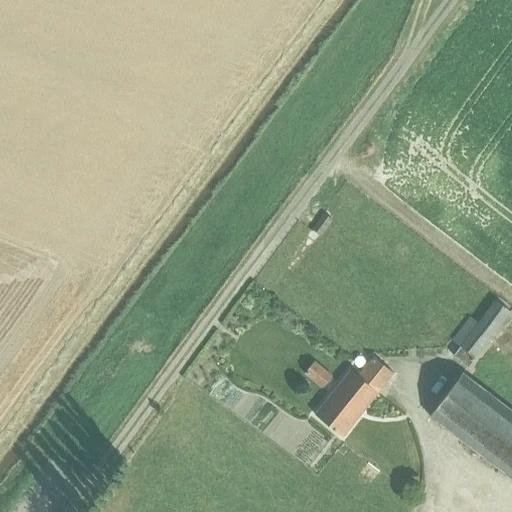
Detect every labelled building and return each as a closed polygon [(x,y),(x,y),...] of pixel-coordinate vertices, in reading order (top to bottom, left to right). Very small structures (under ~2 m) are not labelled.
[(321,213),(310,229),(319,235),(330,219),(321,213)] [(468,368),(509,313),(494,302),(477,325),(468,319),(452,341),(460,347),(453,356),(468,368)] [(341,435),(392,374),(372,358),(357,376),(351,371),(315,414),(341,435)] [(320,387),(330,376),(313,363),(304,374),(320,387)] [(511,479),(511,411),(460,372),(427,416),(511,479)] [(371,483),(380,470),(370,463),(361,476),(371,483)]
